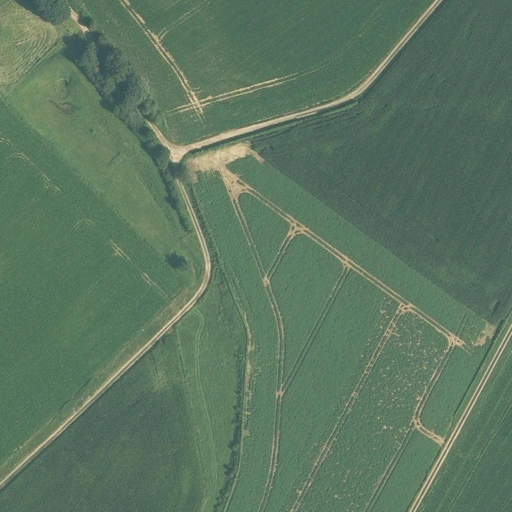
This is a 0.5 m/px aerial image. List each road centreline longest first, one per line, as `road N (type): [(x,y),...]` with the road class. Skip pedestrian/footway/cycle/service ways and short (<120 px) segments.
road 1 (track): [(174,148),(207,263),(205,286),(0,486)]
road 2 (track): [(174,148),(352,99),(439,0)]
road 3 (track): [(412,511),(511,324)]
road 4 (track): [(63,0),(174,148)]
